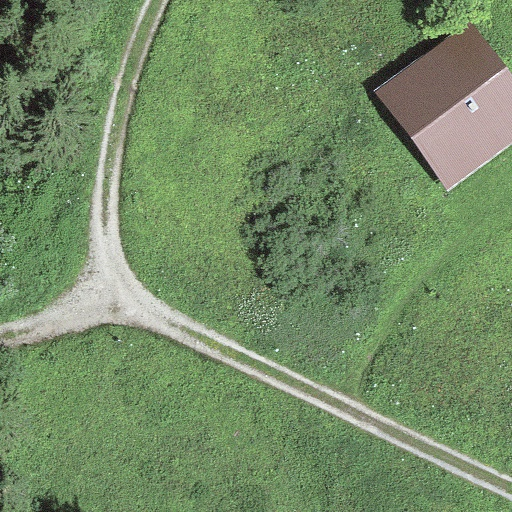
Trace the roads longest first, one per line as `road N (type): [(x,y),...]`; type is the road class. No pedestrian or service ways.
road 1 (track): [(511,485),(116,293),(102,198),(142,40),(170,0)]
road 2 (track): [(116,293),(26,330),(0,332)]
